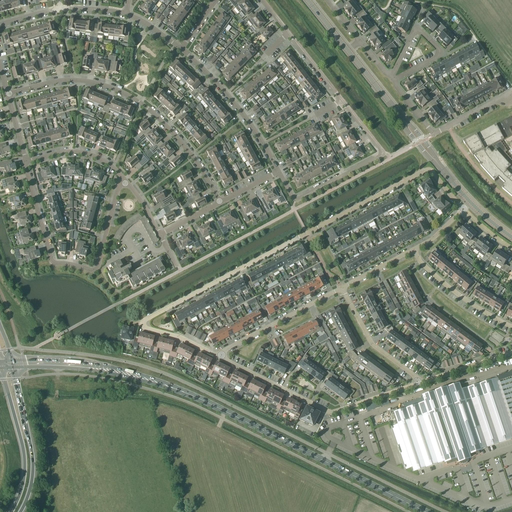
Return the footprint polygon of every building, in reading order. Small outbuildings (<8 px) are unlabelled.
[(17,8),(14,0),(8,0),(12,10),(17,8)] [(14,0),(17,8),(23,7),(21,2),(24,1),(23,0),(14,0)] [(153,11),(156,6),(147,0),(144,5),(151,10),(153,11)] [(183,0),(181,3),(190,9),(193,5),(191,3),(193,1),(191,0),(183,0)] [(239,13),(250,5),(248,2),(247,3),(245,0),(241,3),(240,1),(233,6),(239,13)] [(347,14),(356,6),(352,1),(354,0),(353,0),(345,0),(349,4),(343,8),(345,10),(345,11),(347,14)] [(402,12),(413,17),(416,11),(410,9),(412,6),(404,2),(403,5),(404,6),(402,12)] [(181,3),(178,8),(186,14),(190,9),(181,3)] [(147,14),(151,10),(144,5),(143,6),(142,5),(139,10),(143,13),(144,11),(147,14)] [(249,13),(253,10),(251,8),(252,7),(250,5),(239,13),(239,14),(241,12),(244,17),(240,20),(242,22),(251,15),(249,13)] [(359,17),(364,13),(359,7),(358,8),(356,6),(347,14),(349,16),(350,16),(351,18),(357,14),(359,17)] [(183,18),(186,14),(178,8),(175,12),(183,18)] [(437,19),(433,15),(434,13),(431,11),(425,16),(428,19),(424,24),(428,28),(437,19)] [(180,22),(183,18),(175,12),(172,16),(180,22)] [(413,17),(402,12),(399,17),(401,18),(410,22),(412,17),(413,17)] [(219,19),(227,25),(232,18),(226,13),(224,16),(222,14),(219,19)] [(359,29),(369,22),(365,17),(366,16),(364,13),(359,17),(361,19),(356,24),(358,26),(357,27),(359,29)] [(252,26),(261,19),(259,16),(258,17),(257,14),(253,18),(251,15),(242,22),(244,21),(246,23),(248,22),(252,26)] [(177,27),(180,22),(172,16),(169,21),(177,27)] [(407,27),(410,22),(401,18),(399,23),(397,22),(408,28),(407,27)] [(228,26),(227,25),(219,19),(215,23),(225,30),(228,26)] [(256,35),(262,29),(260,27),(264,24),(262,22),(263,21),(261,19),(252,26),(255,31),(254,32),(256,35)] [(440,30),(445,24),(442,22),(441,23),(437,19),(428,28),(433,32),(437,28),(440,30)] [(66,25),(66,31),(70,32),(70,30),(74,31),(74,32),(76,22),(70,21),(69,25),(66,25)] [(176,28),(177,27),(169,21),(170,22),(167,26),(170,29),(170,30),(174,33),(177,29),(176,28)] [(372,32),(376,28),(374,25),(373,27),(369,22),(359,29),(361,32),(362,32),(364,34),(369,30),(372,32)] [(405,33),(408,28),(397,22),(394,28),(392,27),(391,30),(398,33),(400,31),(405,33)] [(93,38),(94,29),(91,29),(92,24),(86,23),(85,34),(91,34),(90,37),(93,38)] [(222,34),(225,30),(215,23),(212,27),(222,34)] [(46,25),(49,34),(53,33),(53,34),(56,33),(55,29),(53,29),(52,24),(46,25)] [(442,33),(438,37),(442,42),(451,33),(447,29),(448,27),(445,24),(440,30),(442,33)] [(467,31),(460,24),(457,27),(462,31),(461,32),(463,35),(467,31)] [(94,29),(93,38),(96,38),(97,37),(102,38),(103,35),(104,26),(98,25),(97,30),(94,29)] [(212,27),(209,32),(218,39),(220,37),(222,38),(224,36),(222,34),(212,27)] [(120,28),(119,38),(124,39),(124,42),(127,42),(128,34),(125,34),(126,29),(120,28)] [(262,29),(256,35),(258,37),(261,34),(265,39),(272,34),(271,32),(271,31),(269,29),(268,29),(268,28),(264,32),(262,29)] [(374,35),(368,39),(370,42),(372,45),(380,38),(382,37),(383,36),(381,34),(376,28),(372,32),(374,35)] [(215,43),(218,39),(209,32),(206,36),(215,43)] [(451,33),(442,42),(447,46),(451,42),(454,44),(460,38),(457,35),(455,37),(451,33)] [(10,36),(10,35),(7,36),(7,35),(2,36),(4,41),(5,40),(7,46),(12,44),(12,46),(13,45),(10,36)] [(212,47),(215,43),(206,36),(203,40),(212,47)] [(380,38),(372,45),(374,48),(375,47),(376,50),(380,47),(382,50),(390,44),(387,40),(386,42),(382,37),(380,38)] [(209,52),(212,47),(203,40),(199,45),(209,52)] [(244,50),(251,57),(255,53),(253,52),(256,49),(248,42),(245,44),(248,46),(244,50)] [(384,49),(386,52),(383,54),(383,55),(381,57),(385,62),(388,60),(389,62),(392,59),(391,58),(393,56),(390,52),(396,48),(392,43),(384,49)] [(197,45),(194,50),(198,53),(199,52),(203,54),(206,56),(209,52),(199,45),(198,46),(197,45)] [(469,48),(475,59),(480,56),(481,58),(484,56),(480,49),(478,51),(475,45),(469,48)] [(475,59),(469,48),(469,49),(465,51),(470,61),(475,59)] [(53,51),(56,59),(58,58),(60,66),(67,64),(64,55),(63,55),(63,54),(58,55),(56,50),(53,51)] [(247,61),(251,57),(244,50),(240,54),(247,61)] [(53,60),(56,59),(53,51),(50,52),(52,57),(46,59),(49,70),(53,69),(52,68),(55,68),(53,60)] [(284,62),(291,57),(290,56),(291,55),(287,51),(283,54),(284,55),(281,58),(284,62)] [(465,64),(470,61),(465,51),(460,54),(465,64)] [(84,59),(82,68),(83,68),(82,70),(87,71),(88,69),(90,61),(93,62),(94,54),(91,53),(90,58),(89,58),(85,57),(84,59)] [(247,61),(240,54),(239,53),(235,57),(237,58),(244,65),(247,61)] [(100,72),(102,60),(96,59),(97,54),(94,54),(93,62),(95,62),(94,70),(97,71),(97,72),(100,72)] [(465,64),(460,54),(455,56),(459,64),(464,62),(465,64)] [(49,70),(46,59),(46,60),(41,62),(39,55),(36,56),(38,64),(41,63),(43,71),(46,70),(46,71),(49,70)] [(35,65),(38,64),(36,56),(33,57),(34,62),(28,63),(32,75),(35,74),(35,73),(38,73),(35,65)] [(110,65),(112,57),(109,56),(108,61),(102,60),(100,72),(103,73),(104,72),(106,72),(108,64),(110,65)] [(215,56),(209,63),(211,65),(217,58),(215,56)] [(455,66),(459,64),(455,56),(450,59),(456,69),(455,66)] [(112,57),(110,65),(113,65),(112,73),(118,74),(120,65),(119,65),(119,63),(115,62),(115,57),(112,57)] [(286,68),(294,61),(291,57),(284,62),(283,64),(286,68)] [(240,69),(244,65),(237,58),(233,62),(240,69)] [(451,71),(456,69),(450,59),(446,61),(451,71)] [(32,75),(28,63),(23,65),(21,60),(18,61),(21,69),(23,68),(26,76),(28,75),(28,76),(32,75)] [(18,70),(21,69),(18,61),(15,62),(17,67),(11,68),(12,70),(11,70),(14,79),(20,78),(18,70)] [(170,65),(168,69),(169,69),(170,70),(169,71),(172,74),(174,72),(180,65),(176,61),(172,65),(170,65)] [(294,61),(286,68),(288,71),(287,71),(287,73),(288,73),(289,72),(297,66),(294,61)] [(446,61),(441,64),(446,74),(451,71),(446,61)] [(236,73),(240,69),(233,62),(229,66),(236,73)] [(442,76),(446,74),(441,64),(436,66),(442,77),(442,76)] [(174,72),(172,74),(176,78),(177,77),(184,69),(180,66),(180,65),(174,72)] [(236,73),(229,66),(228,65),(224,69),(226,71),(232,76),(236,73)] [(289,72),(288,73),(288,74),(290,74),(290,73),(291,74),(293,76),(301,70),(297,66),(289,72)] [(437,80),(442,77),(436,66),(430,69),(433,74),(431,76),(434,83),(437,81),(437,80)] [(180,81),(187,73),(184,69),(177,77),(180,81)] [(266,73),(272,81),(279,75),(274,69),(271,71),(270,69),(266,73)] [(301,70),(293,76),(296,80),(304,74),(301,70)] [(231,78),(232,76),(226,71),(222,75),(225,78),(224,79),(228,83),(232,79),(231,78)] [(180,81),(184,85),(186,83),(191,77),(187,73),(180,81)] [(268,84),(272,81),(266,73),(261,76),(268,84)] [(299,85),(307,78),(304,74),(296,80),(299,85)] [(492,81),(497,91),(502,88),(501,85),(503,84),(499,74),(496,76),(497,79),(492,81)] [(264,88),(268,84),(261,76),(257,80),(264,88)] [(188,88),(196,80),(195,80),(191,77),(186,83),(189,87),(188,88)] [(303,89),(311,82),(307,78),(299,85),(303,89)] [(193,97),(199,91),(196,88),(200,84),(196,80),(188,88),(193,92),(190,94),(193,97)] [(264,88),(257,80),(253,83),(260,91),(259,89),(262,86),(264,88)] [(410,81),(409,80),(405,83),(406,84),(404,86),(409,91),(411,89),(411,90),(414,87),(415,86),(417,89),(422,85),(420,82),(416,85),(412,80),(410,81)] [(497,91),(492,81),(492,82),(487,85),(492,93),(496,90),(497,91)] [(306,93),(314,87),(311,82),(303,89),(306,93)] [(256,95),(260,91),(253,83),(249,87),(256,95)] [(486,83),(481,85),(487,95),(492,93),(487,85),(486,83)] [(481,85),(477,88),(478,90),(482,98),(487,95),(481,85)] [(418,103),(427,95),(426,96),(424,94),(425,93),(423,91),(425,89),(423,86),(418,90),(420,93),(414,97),(416,100),(418,103)] [(252,98),(256,95),(249,87),(245,90),(252,98)] [(309,97),(317,91),(314,87),(306,93),(309,97)] [(477,88),(472,90),(472,91),(477,100),(482,98),(478,90),(477,88)] [(161,89),(160,90),(158,89),(156,92),(157,93),(153,97),(158,101),(165,93),(161,89)] [(201,101),(209,94),(205,89),(201,93),(199,91),(193,97),(195,99),(198,96),(201,101)] [(64,91),(67,100),(71,99),(71,100),(74,100),(74,95),(72,95),(70,90),(64,91)] [(252,98),(245,90),(244,91),(243,90),(239,94),(242,98),(243,97),(246,100),(248,99),(249,100),(252,98)] [(88,103),(92,93),(86,91),(84,96),(82,96),(82,100),(84,101),(84,100),(88,101),(87,103),(88,103)] [(319,92),(317,91),(309,97),(313,102),(318,98),(319,99),(323,96),(320,91),(319,92)] [(472,91),(468,93),(473,103),(477,100),(472,91)] [(93,105),(96,95),(92,93),(88,103),(93,105)] [(162,105),(169,97),(165,93),(158,101),(162,105)] [(467,93),(462,95),(464,98),(468,106),(473,103),(468,93),(467,93)] [(205,105),(213,98),(209,94),(201,101),(205,105)] [(54,95),(49,96),(51,104),(52,107),(57,105),(57,103),(54,95)] [(98,105),(101,97),(96,95),(93,105),(93,103),(98,105)] [(430,106),(435,102),(438,100),(436,97),(433,99),(431,97),(429,98),(427,95),(418,103),(420,106),(421,105),(423,108),(428,103),(430,106)] [(463,108),(468,106),(462,95),(463,98),(459,100),(463,108)] [(98,105),(97,108),(102,110),(102,111),(104,113),(108,105),(105,104),(107,99),(101,97),(98,105)] [(166,108),(173,101),(169,97),(162,105),(166,108)] [(213,98),(205,105),(208,108),(206,109),(207,111),(209,109),(216,102),(213,98)] [(39,99),(33,100),(36,108),(36,111),(42,109),(41,107),(39,99)] [(452,100),(449,101),(452,107),(453,109),(456,107),(458,112),(464,109),(458,99),(453,102),(452,100)] [(289,100),(288,101),(290,104),(295,113),(300,110),(299,108),(301,106),(297,100),(291,103),(289,100)] [(173,101),(166,108),(170,112),(177,105),(173,101)] [(288,101),(283,104),(285,107),(291,116),(295,113),(290,104),(288,101)] [(25,114),(26,113),(23,103),(20,104),(20,102),(15,104),(17,108),(18,108),(20,113),(21,115),(25,114)] [(23,103),(26,113),(26,114),(31,112),(30,110),(28,102),(23,103)] [(114,113),(117,104),(112,102),(110,106),(108,105),(104,113),(107,114),(108,111),(114,113)] [(212,113),(220,106),(216,102),(209,109),(212,113)] [(430,119),(439,112),(435,107),(437,105),(435,102),(430,106),(432,109),(427,113),(429,115),(428,116),(430,119)] [(119,115),(122,106),(117,104),(114,113),(119,115)] [(181,114),(186,108),(184,105),(181,109),(177,105),(170,112),(174,116),(178,112),(181,114)] [(119,115),(118,116),(123,118),(124,116),(128,107),(127,107),(127,108),(122,106),(119,115)] [(215,118),(224,110),(220,106),(212,113),(215,117),(214,118),(215,118)] [(128,107),(124,116),(128,117),(127,119),(130,120),(132,115),(131,115),(133,110),(128,107)] [(286,119),(291,116),(285,107),(281,110),(286,119)] [(181,125),(189,118),(186,114),(189,111),(186,108),(181,114),(183,116),(178,121),(181,125)] [(218,122),(227,114),(224,110),(215,118),(218,122)] [(282,122),(286,119),(281,110),(276,113),(282,122)] [(439,112),(430,119),(433,121),(435,123),(438,121),(439,122),(443,120),(441,118),(443,117),(439,112)] [(275,116),(273,118),(277,125),(282,122),(276,113),(273,115),(275,116)] [(227,114),(218,122),(220,120),(223,123),(222,124),(224,127),(228,123),(227,122),(231,119),(227,114)] [(271,115),(266,118),(268,121),(272,127),(277,125),(273,118),(271,115)] [(334,126),(344,121),(343,118),(342,118),(341,116),(336,118),(335,115),(328,119),(329,122),(331,121),(334,126)] [(185,129),(193,122),(189,118),(181,125),(182,125),(185,129)] [(266,118),(263,120),(265,123),(263,124),(266,127),(264,128),(267,133),(272,130),(271,128),(272,127),(268,121),(266,118)] [(511,161),(505,153),(507,152),(504,148),(501,142),(504,140),(511,135),(511,133),(509,128),(511,126),(511,120),(511,118),(463,143),(473,157),(479,154),(484,161),(479,165),(495,182),(499,178),(505,184),(501,188),(511,197),(511,161)] [(139,139),(145,133),(143,131),(149,126),(145,121),(138,127),(138,128),(137,129),(141,133),(134,140),(136,142),(136,141),(139,139)] [(335,133),(332,134),(333,137),(336,135),(343,131),(342,129),(347,127),(345,124),(346,124),(344,121),(334,126),(337,132),(335,133)] [(189,133),(197,126),(193,122),(185,129),(189,133)] [(67,125),(63,126),(64,130),(66,138),(72,137),(71,131),(72,131),(71,126),(69,127),(68,127),(67,125)] [(321,138),(324,136),(319,126),(316,127),(315,125),(310,128),(315,137),(319,135),(321,138)] [(197,126),(189,133),(193,137),(199,131),(200,130),(197,126)] [(84,140),(88,130),(87,130),(87,131),(83,130),(84,128),(81,127),(79,132),(80,132),(78,137),(84,140)] [(88,130),(84,139),(85,140),(85,142),(88,143),(89,141),(93,132),(94,129),(89,127),(88,130)] [(59,128),(58,129),(61,139),(66,138),(64,130),(61,131),(61,129),(59,128)] [(310,139),(315,137),(310,128),(305,130),(310,139)] [(106,130),(103,129),(102,133),(99,140),(101,141),(99,147),(104,149),(105,148),(109,138),(103,136),(106,130)] [(53,130),(48,132),(51,142),(56,141),(54,133),(53,130)] [(145,133),(139,139),(141,141),(145,138),(149,142),(158,134),(156,131),(155,132),(153,130),(147,135),(145,133)] [(199,131),(193,137),(196,141),(203,135),(204,134),(201,130),(200,130),(199,131)] [(305,142),(310,139),(305,130),(300,133),(305,142)] [(99,140),(102,133),(99,131),(98,134),(93,132),(89,141),(94,144),(96,139),(99,140)] [(342,142),(353,137),(351,134),(349,132),(345,134),(343,131),(336,135),(338,138),(340,137),(342,142)] [(43,133),(37,134),(40,145),(46,144),(43,136),(43,133)] [(236,143),(245,138),(242,133),(237,136),(237,134),(232,137),(234,139),(235,139),(237,142),(236,143)] [(300,133),(296,136),(300,145),(302,148),(307,146),(305,142),(300,133)] [(32,136),(32,137),(35,147),(40,145),(37,134),(32,136)] [(151,152),(157,147),(156,145),(161,139),(160,137),(158,134),(149,142),(153,147),(149,150),(151,152)] [(203,135),(196,141),(200,146),(204,142),(205,143),(209,140),(207,138),(206,138),(203,135)] [(296,136),(291,138),(296,147),(300,145),(296,136)] [(33,148),(35,147),(32,137),(27,138),(28,140),(27,140),(29,145),(27,146),(28,150),(33,149),(33,148)] [(345,151),(352,147),(351,145),(355,142),(354,140),(353,137),(342,142),(345,147),(341,149),(343,152),(345,151)] [(109,138),(105,148),(110,150),(113,142),(114,140),(109,138)] [(238,148),(247,143),(245,139),(245,138),(236,143),(238,148)] [(291,138),(286,141),(290,148),(291,150),(296,147),(291,138)] [(285,150),(290,148),(286,141),(281,143),(285,150)] [(113,142),(110,150),(115,152),(117,147),(119,148),(120,143),(118,142),(117,143),(113,142)] [(162,154),(170,148),(168,145),(167,145),(165,143),(159,149),(157,147),(151,152),(153,155),(156,152),(158,154),(160,152),(162,154)] [(241,153),(250,148),(247,143),(238,148),(241,153)] [(285,150),(281,143),(280,144),(279,143),(275,145),(277,150),(278,149),(280,153),(285,150)] [(4,144),(0,145),(0,154),(1,158),(6,157),(6,155),(7,155),(10,154),(10,152),(11,151),(11,148),(6,149),(4,144)] [(209,158),(218,152),(217,153),(215,149),(216,149),(215,146),(210,148),(211,150),(206,152),(209,158)] [(352,147),(345,151),(348,157),(352,155),(353,158),(358,156),(359,157),(364,155),(361,151),(360,151),(358,148),(354,151),(352,147)] [(165,160),(161,163),(164,166),(170,160),(168,158),(174,153),(172,151),(172,150),(170,148),(162,154),(165,157),(163,158),(165,160)] [(243,158),(252,153),(250,148),(241,153),(243,158)] [(212,162),(221,157),(218,152),(209,158),(212,162)] [(246,162),(255,157),(252,153),(243,158),(246,162)] [(326,159),(331,168),(336,165),(335,164),(338,162),(334,155),(326,159)] [(131,168),(137,163),(141,167),(148,162),(143,157),(140,161),(136,157),(134,158),(134,157),(130,160),(129,159),(125,163),(128,166),(129,166),(131,168)] [(170,160),(164,166),(166,168),(169,165),(173,169),(174,168),(175,168),(182,162),(178,157),(172,162),(170,160)] [(214,167),(223,162),(221,157),(212,162),(214,167)] [(250,166),(258,162),(257,162),(255,157),(246,162),(247,162),(250,166),(249,166),(250,166)] [(326,158),(321,160),(326,171),(331,168),(326,159),(326,158)] [(321,160),(316,163),(318,166),(322,173),(326,171),(321,160)] [(6,171),(7,175),(11,174),(11,172),(12,172),(16,171),(15,169),(17,168),(16,165),(11,166),(10,161),(0,163),(0,168),(4,169),(5,171),(6,171)] [(217,172),(226,167),(223,162),(214,167),(217,172)] [(251,169),(249,170),(251,172),(252,171),(252,172),(257,169),(258,170),(262,168),(260,164),(259,165),(258,162),(250,166),(251,169)] [(67,169),(61,168),(61,176),(69,177),(69,178),(72,178),(72,176),(73,166),(71,166),(70,164),(67,164),(67,169)] [(73,166),(72,176),(74,176),(74,177),(82,178),(83,170),(78,170),(78,165),(75,165),(74,166),(73,166)] [(49,178),(51,178),(52,179),(60,177),(58,169),(53,171),(51,166),(48,167),(48,169),(47,169),(49,178)] [(317,176),(313,169),(312,166),(307,169),(312,178),(317,176)] [(317,176),(322,173),(318,166),(313,169),(317,176)] [(143,182),(142,182),(145,186),(149,183),(148,182),(152,179),(152,178),(153,177),(150,173),(154,170),(152,167),(145,172),(147,174),(141,179),(143,182)] [(220,176),(229,172),(226,167),(217,172),(220,176)] [(49,178),(47,169),(45,170),(44,168),(41,169),(42,174),(37,175),(39,183),(47,181),(47,180),(50,179),(49,178)] [(94,181),(97,172),(96,171),(96,169),(93,168),(91,173),(86,171),(84,178),(92,181),(92,180),(94,181)] [(307,181),(312,178),(307,169),(302,171),(307,181)] [(94,181),(94,182),(96,183),(96,184),(104,186),(107,178),(102,177),(103,172),(100,171),(99,172),(97,172),(94,181)] [(303,183),(307,181),(302,171),(298,174),(303,183)] [(179,188),(186,184),(185,181),(192,177),(189,172),(180,176),(181,177),(179,178),(182,183),(177,185),(179,188)] [(222,181),(231,176),(229,172),(220,176),(222,181)] [(295,178),(294,179),(296,183),(295,183),(297,188),(302,186),(301,184),(303,183),(298,174),(294,176),(295,178)] [(231,176),(222,181),(223,184),(222,184),(224,188),(228,186),(228,185),(233,182),(230,177),(231,176)] [(3,189),(8,189),(9,193),(13,192),(14,190),(18,189),(18,187),(19,186),(18,183),(14,184),(12,178),(1,181),(3,189)] [(424,183),(417,188),(421,194),(423,195),(425,194),(432,188),(431,187),(431,186),(427,181),(426,180),(423,183),(424,183)] [(189,192),(198,187),(196,184),(196,185),(195,182),(187,186),(186,184),(179,188),(180,190),(184,188),(187,193),(189,192)] [(187,204),(195,200),(193,197),(200,193),(199,191),(200,191),(198,187),(189,192),(192,198),(186,201),(187,204)] [(425,194),(423,195),(428,203),(433,199),(431,196),(435,192),(432,188),(425,194)] [(270,190),(267,192),(273,202),(278,200),(280,204),(283,203),(285,201),(281,193),(276,195),(273,190),(270,191),(270,190)] [(265,201),(262,202),(263,204),(267,211),(270,210),(268,207),(271,205),(270,204),(273,202),(267,192),(264,194),(262,195),(265,201)] [(87,202),(97,205),(98,202),(97,202),(98,199),(95,199),(96,196),(88,193),(86,202),(87,202)] [(152,197),(154,201),(155,201),(156,204),(163,199),(167,205),(174,200),(170,195),(166,198),(163,193),(162,194),(161,193),(157,196),(156,194),(152,197)] [(57,203),(60,202),(57,194),(50,196),(50,199),(47,200),(48,202),(47,202),(48,205),(57,203)] [(398,195),(393,198),(397,207),(398,209),(403,206),(403,207),(407,205),(404,199),(401,200),(398,195)] [(14,206),(15,206),(16,210),(21,209),(21,207),(25,206),(25,204),(26,203),(26,200),(21,201),(19,196),(8,199),(9,203),(13,203),(14,206)] [(195,200),(187,204),(189,206),(193,204),(194,205),(196,209),(197,208),(198,208),(206,204),(207,203),(205,199),(204,199),(203,198),(196,202),(195,200)] [(393,199),(388,201),(393,212),(394,212),(393,211),(398,209),(397,207),(393,198),(392,198),(393,199)] [(434,209),(443,201),(440,198),(435,202),(433,199),(428,203),(434,209)] [(249,201),(246,203),(251,212),(252,216),(258,213),(259,215),(262,214),(258,207),(255,208),(252,201),(249,202),(249,201)] [(388,214),(393,212),(388,201),(383,204),(388,214)] [(443,201),(434,209),(435,211),(437,210),(442,215),(446,211),(446,212),(449,209),(449,208),(444,203),(443,201)] [(167,207),(171,213),(164,217),(165,220),(167,224),(172,222),(171,220),(175,218),(176,217),(174,212),(178,209),(175,203),(167,207)] [(245,215),(251,212),(246,203),(243,205),(243,206),(241,207),(244,214),(242,215),(246,223),(248,221),(245,215)] [(388,215),(388,214),(383,204),(378,207),(382,215),(387,212),(388,215)] [(377,218),(382,215),(378,207),(373,209),(377,218)] [(51,216),(61,213),(59,208),(58,208),(50,210),(51,213),(50,213),(51,216)] [(372,220),(377,218),(373,209),(368,212),(373,222),(374,222),(372,220)] [(228,213),(225,214),(230,224),(230,225),(236,222),(238,227),(241,225),(237,218),(234,219),(230,212),(228,213)] [(368,225),(373,222),(368,212),(363,215),(363,214),(362,214),(368,225)] [(20,223),(21,227),(25,226),(26,224),(30,223),(30,221),(31,220),(30,217),(26,218),(24,213),(17,215),(19,223),(20,223)] [(137,222),(140,221),(153,245),(158,242),(144,216),(141,218),(139,213),(133,217),(127,221),(124,223),(122,226),(119,229),(117,232),(115,235),(113,239),(119,241),(121,238),(123,235),(125,233),(127,230),(129,228),(132,226),(134,224),(137,222)] [(217,223),(223,235),(228,233),(225,228),(230,225),(230,224),(225,214),(222,216),(222,217),(220,218),(221,221),(217,223)] [(363,228),(368,225),(362,214),(360,215),(361,216),(358,217),(363,228)] [(358,231),(363,228),(358,217),(355,219),(355,218),(352,220),(358,231)] [(54,226),(64,223),(62,218),(53,221),(54,223),(53,223),(54,226)] [(422,234),(428,231),(425,226),(427,224),(424,219),(416,223),(422,234)] [(358,231),(352,220),(348,223),(352,231),(357,229),(358,231)] [(64,223),(54,226),(55,229),(56,231),(59,230),(60,233),(66,232),(64,223)] [(83,224),(83,223),(80,223),(78,231),(85,233),(86,230),(89,231),(90,229),(91,229),(92,226),(83,224)] [(347,234),(352,231),(348,223),(343,225),(347,234)] [(207,224),(203,226),(209,236),(208,235),(214,232),(217,238),(220,237),(221,236),(215,225),(211,227),(209,224),(207,225),(207,224)] [(416,224),(411,226),(413,228),(417,236),(422,234),(416,224)] [(343,225),(338,228),(342,236),(344,239),(345,239),(344,237),(348,235),(347,234),(343,225)] [(204,239),(209,236),(203,226),(200,227),(201,228),(198,229),(202,236),(199,238),(203,245),(206,244),(204,239)] [(464,239),(472,230),(469,227),(469,228),(467,226),(462,232),(459,229),(455,233),(458,236),(459,235),(464,239)] [(337,239),(342,236),(338,228),(333,231),(332,230),(338,241),(337,239)] [(412,239),(417,236),(413,228),(407,231),(412,239)] [(22,241),(23,241),(24,245),(28,244),(28,242),(32,241),(32,239),(34,238),(33,235),(28,236),(26,229),(19,231),(22,241)] [(330,246),(338,241),(332,230),(327,233),(330,239),(327,240),(330,246)] [(464,239),(463,240),(468,244),(467,245),(465,246),(466,247),(469,249),(470,247),(474,243),(471,240),(476,235),(474,233),(475,232),(472,230),(464,239)] [(401,231),(396,233),(398,236),(402,245),(402,244),(407,242),(403,234),(401,231)] [(407,242),(412,239),(407,231),(403,234),(407,242)] [(185,235),(182,237),(187,245),(188,248),(191,246),(192,247),(194,248),(194,247),(196,249),(200,247),(194,236),(190,238),(188,235),(186,236),(185,235)] [(397,247),(402,245),(398,236),(393,239),(397,247)] [(187,245),(182,237),(179,239),(180,239),(177,241),(181,247),(174,250),(178,259),(185,255),(183,251),(185,249),(184,247),(187,245)] [(387,238),(382,241),(383,244),(388,252),(392,249),(393,250),(388,241),(387,238)] [(393,250),(397,247),(393,239),(388,241),(393,250)] [(470,247),(468,250),(471,252),(473,250),(474,249),(479,253),(481,251),(487,242),(484,240),(484,241),(482,239),(477,245),(474,243),(470,247)] [(85,243),(78,241),(75,252),(80,253),(79,258),(82,259),(83,257),(85,258),(86,254),(88,253),(89,249),(85,248),(85,243)] [(481,251),(479,253),(484,257),(482,260),(485,263),(487,260),(490,255),(487,253),(492,247),(490,245),(487,242),(481,251)] [(61,253),(61,256),(64,256),(65,251),(70,251),(71,244),(62,243),(62,244),(58,244),(58,248),(59,249),(59,250),(59,253),(61,253)] [(383,254),(388,252),(383,244),(379,247),(383,254)] [(304,246),(298,249),(302,257),(304,259),(309,256),(310,257),(312,256),(309,250),(307,252),(304,246)] [(372,247),(368,249),(369,252),(373,260),(378,257),(374,249),(372,247)] [(378,257),(383,254),(379,247),(374,249),(378,257)] [(34,248),(23,251),(22,250),(18,251),(20,255),(24,255),(28,255),(29,258),(30,258),(31,262),(35,260),(36,259),(40,258),(39,256),(41,255),(40,252),(35,253),(34,248)] [(298,249),(293,251),(299,261),(304,259),(302,257),(298,249)] [(367,249),(363,252),(364,254),(368,262),(373,260),(369,252),(368,249),(367,249)] [(433,255),(429,260),(433,264),(440,257),(441,255),(437,251),(435,249),(430,253),(433,255)] [(294,264),(299,261),(293,251),(288,254),(294,264)] [(496,264),(504,254),(500,252),(500,253),(498,251),(493,257),(490,255),(487,260),(490,263),(491,261),(496,264)] [(363,252),(358,255),(359,257),(364,265),(368,262),(364,254),(363,252)] [(293,264),(294,264),(288,254),(283,257),(287,265),(292,262),(293,264)] [(504,272),(507,267),(504,265),(508,258),(506,257),(507,256),(504,254),(496,264),(502,268),(501,270),(504,272)] [(282,267),(287,265),(283,257),(278,259),(282,267)] [(358,267),(364,265),(359,257),(354,259),(358,267)] [(438,268),(444,261),(440,257),(433,264),(438,268)] [(160,263),(163,262),(160,258),(158,259),(158,260),(130,275),(130,276),(129,276),(127,272),(131,270),(130,267),(130,266),(131,265),(130,264),(130,263),(129,263),(128,263),(127,264),(126,265),(127,266),(123,268),(119,261),(107,267),(110,274),(108,275),(113,285),(114,284),(117,288),(121,286),(120,286),(128,281),(132,288),(164,271),(160,263)] [(277,270),(282,267),(278,259),(273,262),(278,272),(277,270)] [(348,273),(354,271),(348,259),(340,264),(343,270),(345,268),(348,273)] [(358,267),(354,259),(349,262),(348,259),(354,271),(354,270),(358,267)] [(443,272),(450,263),(449,264),(444,261),(438,268),(443,272)] [(273,274),(278,272),(273,262),(268,265),(273,274)] [(450,263),(443,272),(447,276),(455,267),(450,263)] [(268,277),(273,274),(268,265),(263,267),(268,277)] [(263,280),(268,277),(263,267),(258,270),(263,280)] [(455,267),(447,276),(452,279),(458,272),(454,268),(455,267)] [(263,280),(258,270),(253,273),(258,282),(257,281),(262,278),(263,280)] [(399,275),(395,277),(398,283),(408,277),(405,272),(403,273),(399,275)] [(457,283),(464,275),(463,276),(458,272),(452,279),(457,283)] [(253,285),(258,282),(253,273),(247,276),(250,282),(248,283),(251,289),(254,287),(253,285)] [(325,286),(322,280),(325,279),(322,273),(319,274),(320,276),(314,279),(319,289),(325,286)] [(488,274),(487,277),(492,280),(490,283),(492,285),(494,282),(495,282),(497,279),(488,274)] [(461,287),(468,278),(464,275),(457,283),(461,287)] [(401,288),(411,283),(408,277),(398,283),(401,288)] [(468,278),(461,287),(466,291),(470,286),(473,288),(476,283),(474,281),(473,282),(468,278)] [(235,282),(241,293),(246,290),(247,291),(249,289),(246,284),(244,285),(240,279),(235,282)] [(314,291),(319,289),(314,279),(315,281),(310,283),(309,282),(314,291)] [(240,293),(241,293),(235,282),(230,285),(234,293),(239,290),(240,293)] [(309,294),(314,291),(309,282),(304,284),(309,294)] [(404,293),(414,288),(411,283),(401,288),(404,293)] [(304,297),(309,294),(304,284),(304,285),(305,286),(300,289),(304,297)] [(483,291),(478,288),(480,286),(477,284),(474,289),(476,291),(473,296),(478,299),(484,290),(483,291)] [(229,296),(234,293),(230,285),(225,288),(230,298),(230,297),(229,296)] [(497,295),(503,291),(501,287),(494,291),(497,295)] [(225,300),(230,298),(225,288),(220,290),(225,300)] [(407,299),(417,293),(414,288),(404,293),(407,299)] [(294,289),(289,292),(294,302),(299,299),(295,291),(294,289)] [(299,299),(304,297),(300,289),(295,291),(299,299)] [(225,300),(220,290),(215,293),(219,301),(224,299),(225,300)] [(484,303),(489,293),(484,290),(478,299),(484,303)] [(363,302),(373,297),(370,291),(366,293),(366,292),(360,295),(361,296),(360,297),(363,302)] [(289,292),(284,295),(289,305),(294,302),(289,292)] [(214,304),(219,301),(215,293),(210,296),(214,304)] [(410,304),(420,299),(417,293),(407,299),(410,304)] [(489,293),(484,303),(489,306),(494,298),(495,296),(490,293),(489,293)] [(284,308),(289,305),(284,295),(279,297),(284,308)] [(494,298),(489,306),(494,309),(499,301),(500,298),(495,295),(495,296),(494,298)] [(209,306),(214,304),(210,296),(205,298),(209,306)] [(279,310),(284,308),(279,297),(279,298),(274,301),(279,310)] [(366,307),(375,302),(373,297),(363,302),(364,302),(366,307)] [(204,309),(209,306),(205,298),(200,301),(205,311),(204,309)] [(415,314),(420,310),(417,307),(422,304),(420,299),(410,304),(412,309),(412,310),(415,314)] [(200,313),(205,311),(200,301),(195,304),(200,313)] [(274,313),(279,310),(274,301),(275,302),(270,305),(274,313)] [(499,301),(494,309),(499,312),(502,307),(505,308),(508,303),(505,301),(504,304),(499,301)] [(369,311),(376,307),(374,303),(375,302),(366,307),(369,311)] [(195,316),(200,313),(195,304),(190,306),(195,316)] [(274,313),(270,305),(265,308),(263,304),(260,306),(263,312),(266,311),(269,316),(274,313)] [(191,320),(196,317),(195,316),(190,306),(185,309),(191,320)] [(251,312),(256,322),(262,319),(259,313),(262,312),(259,306),(256,308),(256,309),(251,312)] [(376,307),(369,311),(371,316),(381,311),(382,311),(379,306),(376,307)] [(427,309),(424,307),(420,310),(415,314),(419,319),(421,317),(426,320),(427,318),(433,311),(428,307),(427,309)] [(330,310),(325,313),(328,320),(330,319),(340,314),(337,308),(337,309),(336,308),(331,311),(330,310)] [(190,320),(191,320),(185,309),(180,312),(185,322),(185,321),(184,320),(189,317),(190,320)] [(381,311),(371,316),(374,321),(384,316),(384,315),(383,316),(381,311)] [(438,314),(433,311),(427,318),(432,322),(438,314)] [(180,312),(174,315),(177,319),(173,321),(176,328),(180,326),(180,324),(185,322),(180,312)] [(252,325),(256,322),(251,312),(251,313),(247,315),(252,325)] [(333,324),(342,319),(340,314),(330,319),(333,324)] [(437,325),(443,318),(438,314),(432,322),(437,325)] [(247,327),(252,325),(247,315),(246,315),(247,317),(243,319),(247,327)] [(384,316),(374,321),(376,326),(386,320),(384,316)] [(242,318),(237,320),(238,322),(242,330),(247,327),(243,319),(242,318)] [(441,330),(447,321),(443,318),(437,325),(442,329),(441,330)] [(335,329),(345,324),(342,319),(333,324),(335,329)] [(386,331),(391,328),(389,325),(387,327),(384,322),(386,320),(376,326),(379,331),(384,329),(386,331)] [(308,324),(314,334),(319,331),(320,332),(323,331),(320,325),(317,327),(314,321),(308,324)] [(445,334),(452,325),(447,321),(441,330),(445,334)] [(232,322),(227,325),(228,327),(233,335),(237,333),(233,324),(232,322)] [(237,333),(242,330),(238,322),(233,324),(237,333)] [(313,334),(314,334),(308,324),(303,327),(309,336),(313,334)] [(338,333),(348,328),(345,324),(335,329),(338,333)] [(450,338),(457,328),(452,325),(445,334),(450,338)] [(122,331),(120,331),(119,336),(121,336),(121,340),(130,341),(128,346),(132,347),(134,339),(131,339),(133,329),(123,327),(122,331)] [(222,327),(218,330),(219,332),(223,340),(228,338),(224,330),(222,327)] [(228,338),(233,335),(228,327),(224,330),(228,338)] [(308,336),(309,336),(303,327),(298,329),(304,339),(303,337),(308,335),(308,336)] [(341,338),(350,333),(348,328),(338,333),(341,338)] [(389,334),(385,339),(390,342),(396,335),(397,333),(393,330),(391,328),(386,331),(389,334)] [(450,338),(455,342),(456,340),(462,332),(457,328),(450,338)] [(299,342),(304,339),(298,329),(293,332),(299,342)] [(489,335),(496,342),(501,337),(494,331),(489,335)] [(218,343),(223,340),(219,332),(214,335),(218,343)] [(294,345),(299,342),(293,332),(288,335),(294,345)] [(461,343),(467,336),(462,332),(456,340),(461,343)] [(142,334),(140,334),(138,341),(135,340),(133,347),(137,348),(137,346),(143,348),(147,336),(145,335),(145,334),(142,333),(142,334)] [(343,343),(353,338),(350,333),(341,338),(343,343)] [(149,335),(148,336),(147,336),(143,348),(150,350),(149,351),(153,352),(155,345),(152,344),(154,337),(152,337),(152,336),(149,335)] [(213,346),(218,343),(214,335),(209,338),(213,346)] [(294,345),(288,335),(283,338),(286,343),(283,345),(286,350),(289,349),(287,346),(293,343),(294,345)] [(396,335),(390,342),(394,345),(400,338),(401,337),(399,335),(398,337),(396,335)] [(461,343),(460,345),(465,348),(471,339),(467,336),(461,343)] [(157,346),(155,345),(153,352),(156,353),(157,349),(163,351),(163,353),(166,341),(164,340),(165,339),(161,338),(161,339),(159,339),(157,346)] [(346,348),(355,343),(353,338),(343,343),(346,348)] [(399,349),(404,341),(400,338),(394,345),(399,349)] [(470,352),(476,343),(471,339),(465,348),(470,352)] [(168,341),(166,341),(163,353),(169,355),(169,357),(172,358),(174,350),(171,350),(173,343),(171,342),(171,341),(168,340),(168,341)] [(403,352),(408,344),(404,341),(399,349),(403,352)] [(350,359),(355,355),(352,351),(358,348),(355,343),(346,348),(348,353),(346,354),(350,359)] [(476,343),(470,352),(471,351),(476,354),(476,353),(481,356),(483,354),(481,352),(483,350),(480,348),(481,346),(476,343)] [(407,355),(413,346),(412,347),(408,344),(403,352),(407,355)] [(178,351),(174,350),(172,358),(175,358),(175,356),(181,359),(187,348),(186,347),(183,345),(182,346),(181,345),(178,351)] [(411,358),(418,348),(417,349),(413,346),(407,355),(411,358)] [(187,348),(181,359),(182,360),(183,357),(189,360),(187,364),(189,366),(193,359),(190,358),(193,351),(192,351),(192,350),(189,348),(188,349),(187,348)] [(415,361),(422,351),(418,348),(411,358),(415,361)] [(262,365),(267,355),(262,352),(262,350),(260,349),(257,354),(260,356),(257,362),(262,365)] [(419,364),(424,357),(420,354),(422,352),(422,351),(415,361),(419,364)] [(360,366),(366,357),(361,353),(358,358),(355,355),(350,359),(354,363),(355,362),(360,366)] [(195,360),(193,359),(189,366),(192,367),(193,365),(199,368),(205,357),(203,356),(204,355),(201,354),(200,355),(199,354),(195,360)] [(267,367),(271,359),(266,356),(267,355),(262,365),(267,367)] [(305,371),(311,363),(306,359),(307,357),(305,355),(301,360),(304,362),(300,368),(305,371)] [(206,358),(205,357),(199,368),(201,366),(206,369),(204,373),(207,375),(211,368),(208,367),(211,360),(210,360),(210,359),(207,357),(206,358)] [(364,369),(371,360),(366,357),(360,366),(364,369)] [(423,367),(428,360),(424,357),(419,364),(423,367)] [(267,367),(272,370),(278,360),(275,358),(274,360),(271,359),(267,367)] [(278,360),(272,370),(278,372),(282,363),(283,361),(278,359),(278,360)] [(368,372),(375,363),(371,360),(364,369),(368,372)] [(428,360),(423,367),(428,371),(429,370),(431,372),(433,369),(435,370),(437,368),(439,365),(435,361),(434,363),(428,360)] [(282,363),(278,372),(283,375),(285,370),(290,373),(296,365),(290,362),(288,365),(282,363)] [(213,369),(211,368),(207,375),(210,376),(212,372),(218,375),(223,366),(221,365),(222,364),(218,363),(218,364),(216,363),(213,369)] [(309,375),(316,366),(311,363),(305,371),(309,375)] [(373,375),(379,367),(375,363),(368,372),(373,375)] [(224,367),(223,366),(218,375),(224,378),(222,382),(225,384),(229,377),(226,376),(229,369),(228,369),(228,368),(225,366),(224,367)] [(314,379),(321,370),(316,366),(309,375),(314,379)] [(377,379),(384,370),(379,367),(373,375),(377,379)] [(326,379),(329,374),(327,372),(326,373),(321,370),(314,379),(319,382),(323,377),(326,379)] [(381,382),(388,373),(384,370),(377,379),(381,382)] [(231,378),(229,377),(225,384),(228,385),(229,383),(235,386),(241,375),(239,374),(240,373),(236,372),(236,373),(234,372),(231,378)] [(388,373),(381,382),(386,385),(388,383),(391,385),(392,384),(394,381),(395,380),(392,378),(393,377),(388,373)] [(397,425),(391,427),(405,468),(411,466),(412,471),(443,461),(443,462),(445,462),(446,465),(447,464),(456,461),(457,462),(460,461),(461,462),(461,463),(462,463),(463,463),(464,463),(465,462),(466,461),(466,460),(466,459),(469,458),(468,454),(478,451),(479,454),(478,451),(480,450),(480,448),(511,437),(511,373),(461,390),(459,385),(421,397),(423,403),(393,413),(397,425)] [(329,390),(336,381),(331,377),(332,376),(329,374),(326,379),(328,381),(324,386),(329,390)] [(241,375),(235,386),(241,389),(240,391),(243,393),(246,386),(244,385),(247,378),(245,378),(246,377),(243,375),(242,376),(241,375)] [(249,387),(246,386),(243,393),(246,394),(247,392),(253,395),(258,384),(257,383),(257,382),(254,381),(254,382),(252,381),(249,387)] [(334,393),(340,384),(336,381),(329,390),(334,393)] [(260,385),(258,384),(253,395),(254,393),(260,396),(258,400),(261,401),(264,395),(262,393),(265,387),(263,386),(264,385),(260,384),(260,385)] [(339,397),(345,388),(340,384),(334,393),(339,397)] [(345,388),(339,397),(344,400),(348,395),(350,397),(354,392),(351,390),(350,392),(345,388)] [(267,396),(264,395),(261,401),(264,403),(266,399),(272,402),(271,404),(276,393),(275,392),(275,391),(272,390),(272,391),(270,390),(267,396)] [(278,394),(276,393),(271,404),(277,407),(276,409),(279,410),(282,404),(279,402),(283,396),(281,395),(282,394),(278,393),(278,394)] [(285,405),(282,404),(279,410),(282,412),(283,410),(289,413),(294,402),(293,401),(293,400),(290,399),(289,400),(288,399),(285,405)] [(296,403),(294,402),(289,413),(295,416),(294,418),(297,420),(300,413),(297,411),(300,405),(299,404),(299,403),(296,402),(296,403)] [(306,408),(300,420),(312,427),(314,424),(317,425),(321,419),(317,417),(318,414),(306,408)] [(322,425),(339,420),(338,416),(341,416),(341,417),(356,413),(355,411),(321,420),(322,425)]
